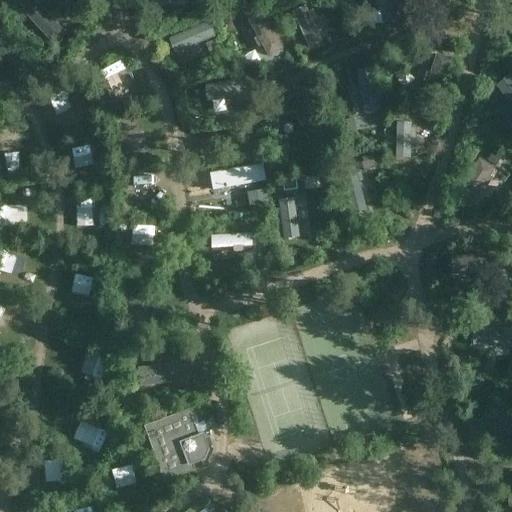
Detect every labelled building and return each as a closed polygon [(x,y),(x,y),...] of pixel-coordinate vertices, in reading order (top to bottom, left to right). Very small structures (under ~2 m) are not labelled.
[(34,0),(32,0),(21,11),(24,13),(32,21),(53,45),(65,33),(34,0)] [(381,0),(383,10),(398,7),(396,0),(381,0)] [(77,12),(67,1),(60,7),(70,18),(77,12)] [(291,2),(281,6),(284,14),(294,9),(291,2)] [(254,6),(244,11),(248,18),(258,13),(254,6)] [(322,41),(312,20),(316,18),(313,11),(308,13),(305,6),(292,13),(309,48),(322,41)] [(19,9),(12,15),(17,20),(20,25),(27,18),(19,9)] [(262,12),(246,21),(267,58),(283,50),(262,12)] [(402,13),(390,15),(392,23),(403,21),(402,13)] [(175,54),(189,48),(191,52),(199,49),(197,45),(215,37),(208,22),(168,39),(175,54)] [(0,55),(5,61),(17,51),(0,30),(0,55)] [(214,39),(205,42),(209,52),(218,49),(214,39)] [(436,54),(429,74),(426,72),(423,82),(426,83),(424,91),(439,96),(451,59),(436,54)] [(358,80),(364,123),(378,121),(372,78),(358,80)] [(246,80),(205,86),(208,103),(248,96),(246,80)] [(262,95),(259,84),(251,85),(254,97),(262,95)] [(411,86),(409,92),(418,95),(419,88),(411,86)] [(511,115),(491,99),(482,111),(511,135),(511,133),(511,115)] [(307,106),(293,113),(314,153),(328,146),(324,138),(326,137),(323,130),(320,131),(307,106)] [(356,119),(347,121),(350,133),(359,131),(356,119)] [(410,159),(411,138),(415,138),(415,129),(411,129),(411,123),(396,123),(395,158),(410,159)] [(492,153),(487,162),(496,167),(501,159),(492,153)] [(321,155),(310,161),(312,168),(324,162),(321,155)] [(493,179),(491,177),(496,169),(479,159),(456,195),(472,205),(486,184),(489,186),(493,179)] [(210,176),(212,188),(248,180),(246,169),(210,176)] [(259,169),(252,171),(254,181),(261,179),(259,169)] [(348,180),(357,177),(355,170),(346,173),(348,180)] [(296,177),(284,179),(286,191),(298,189),(298,188),(296,177)] [(314,185),(298,188),(298,189),(306,229),(322,226),(314,185)] [(210,233),(211,246),(252,244),(251,232),(210,233)] [(129,249),(149,248),(149,239),(129,240),(129,249)] [(209,249),(209,261),(246,259),(245,247),(209,249)] [(453,275),(478,274),(478,277),(488,277),(488,273),(495,273),(494,254),(452,257),(453,275)] [(508,266),(497,267),(498,281),(508,280),(508,266)] [(68,320),(95,319),(94,296),(68,297),(68,320)] [(511,337),(483,328),(478,343),(511,352),(511,337)] [(92,389),(104,388),(102,365),(90,366),(92,389)] [(484,418),(511,427),(511,429),(511,431),(511,430),(511,408),(489,401),(484,418)] [(195,471),(193,465),(205,461),(209,450),(204,439),(211,436),(199,406),(144,427),(164,483),(195,471)] [(94,456),(105,459),(112,436),(101,433),(94,456)]
